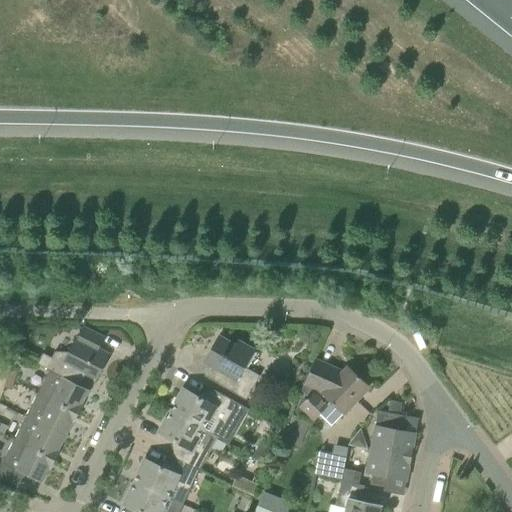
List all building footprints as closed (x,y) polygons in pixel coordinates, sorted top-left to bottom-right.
[(87,372),(98,378),(109,355),(98,350),(104,338),(84,328),(78,340),(76,339),(69,352),(55,352),(52,358),(43,354),(37,364),(50,371),(80,386),(87,372)] [(260,376),(244,367),(254,351),(238,342),(236,346),(219,337),(205,362),(225,374),(219,385),(246,400),(260,376)] [(329,373),(332,368),(315,360),(302,391),(309,398),(301,406),(314,419),(318,415),(331,427),(368,387),(348,368),(337,380),(329,373)] [(8,379),(15,381),(18,372),(11,370),(8,379)] [(79,409),(89,390),(80,386),(50,371),(37,394),(79,415),(81,410),(79,409)] [(15,381),(8,379),(5,388),(12,390),(15,381)] [(172,411),(204,429),(230,444),(249,410),(211,388),(204,400),(184,389),(172,411)] [(26,418),(65,437),(75,419),(76,419),(79,415),(37,394),(26,418)] [(400,415),(402,403),(389,401),(387,413),(395,414),(400,415)] [(159,433),(179,444),(173,457),(199,470),(210,451),(202,442),(198,440),(204,429),(172,411),(159,433)] [(381,427),(376,426),(371,450),(412,457),(414,448),(413,448),(416,433),(395,429),(397,419),(383,417),(381,427)] [(56,456),(65,437),(26,418),(14,441),(55,461),(57,456),(56,456)] [(8,427),(0,422),(0,432),(4,434),(8,427)] [(55,461),(14,441),(0,468),(0,475),(20,486),(26,475),(42,484),(51,464),(53,465),(55,461)] [(273,450),(261,443),(254,456),(266,463),(273,450)] [(385,487),(386,478),(407,481),(409,467),(410,467),(412,457),(371,450),(366,474),(372,475),(370,485),(385,487)] [(319,451),(315,473),(342,478),(346,456),(319,451)] [(166,469),(145,459),(135,482),(168,498),(174,487),(178,489),(190,491),(199,470),(173,457),(166,469)] [(342,481),(359,485),(362,473),(345,469),(344,470),(344,473),(342,481)] [(345,511),(380,511),(382,505),(361,501),(365,486),(359,485),(342,481),(336,506),(346,509),(345,511)] [(135,482),(124,505),(138,511),(168,511),(163,509),(168,498),(135,482)] [(273,500),(262,496),(255,511),(280,511),(282,509),(271,505),(273,500)]
